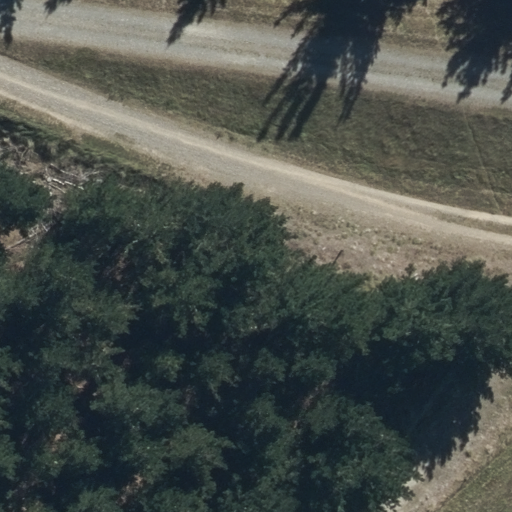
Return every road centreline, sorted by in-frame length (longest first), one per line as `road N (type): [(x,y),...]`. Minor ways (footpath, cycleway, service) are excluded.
road 1 (track): [(511,252),(0,75)]
road 2 (track): [(0,14),(511,88)]
road 3 (track): [(369,511),(511,367)]
